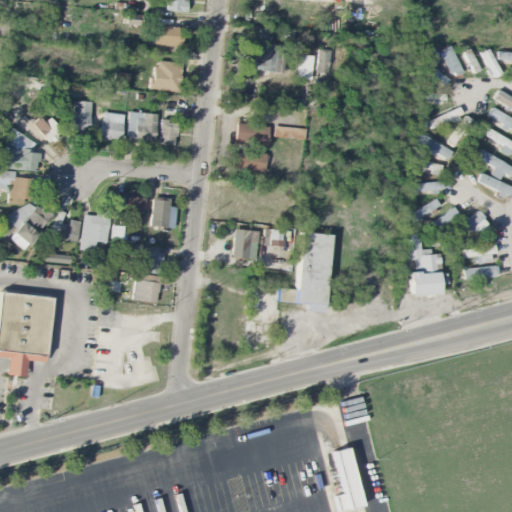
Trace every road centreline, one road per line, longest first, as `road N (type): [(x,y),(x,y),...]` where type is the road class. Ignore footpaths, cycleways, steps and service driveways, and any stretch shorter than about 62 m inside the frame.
road 1 (secondary): [(511,320),(0,453)]
road 2 (residential): [(219,0),(183,405)]
road 3 (residential): [(200,176),(98,168),(77,177)]
